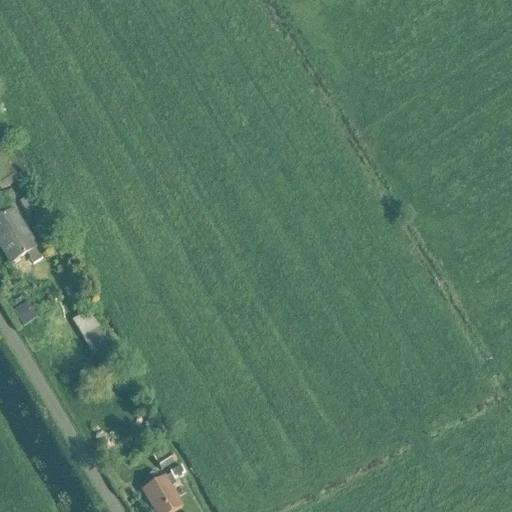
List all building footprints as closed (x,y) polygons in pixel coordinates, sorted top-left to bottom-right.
[(0,153),(0,188),(15,180),(0,153)] [(28,198),(19,203),(28,218),(36,212),(28,198)] [(0,220),(0,250),(10,266),(26,256),(32,267),(41,261),(35,251),(35,250),(12,213),(0,220)] [(36,320),(26,304),(12,313),(22,329),(36,320)] [(99,330),(88,313),(71,323),(82,340),(99,330)] [(162,452),(152,459),(161,474),(173,466),(168,458),(167,459),(162,452)] [(180,469),(169,476),(170,477),(174,484),(184,477),(180,469)] [(164,480),(163,479),(142,492),(153,511),(177,511),(182,509),(170,489),(175,486),(174,484),(170,477),(164,480)]
